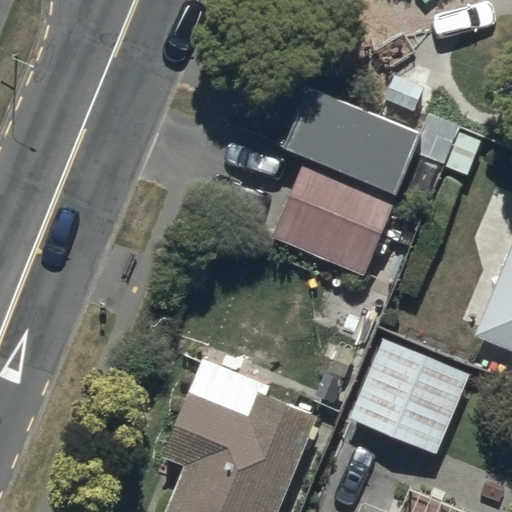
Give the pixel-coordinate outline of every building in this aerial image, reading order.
[(423,131),(309,84),(283,147),(398,194),(423,131)] [(394,204),(302,165),(271,237),(363,276),(394,204)] [(511,235),(472,335),(511,350),(511,235)] [(470,372),(384,336),(349,418),(435,454),(470,372)] [(159,460),(180,469),(162,511),(274,511),(316,414),(199,365),(159,460)] [(385,511),(358,500),(352,511),(385,511)]
